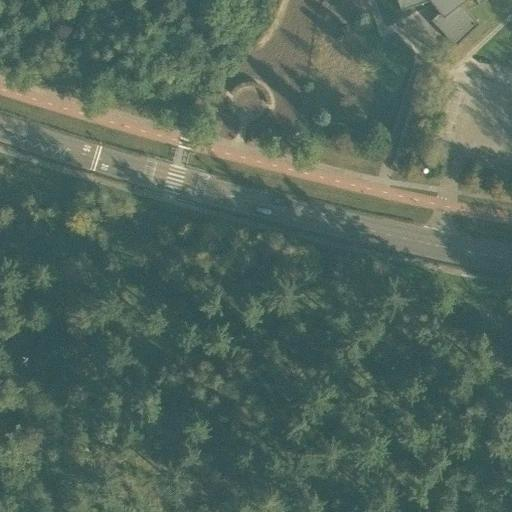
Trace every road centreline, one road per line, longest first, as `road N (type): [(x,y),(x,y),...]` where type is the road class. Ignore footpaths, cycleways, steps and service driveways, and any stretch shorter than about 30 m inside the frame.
road 1 (tertiary): [(173,181),(511,259)]
road 2 (tertiary): [(173,181),(0,126)]
